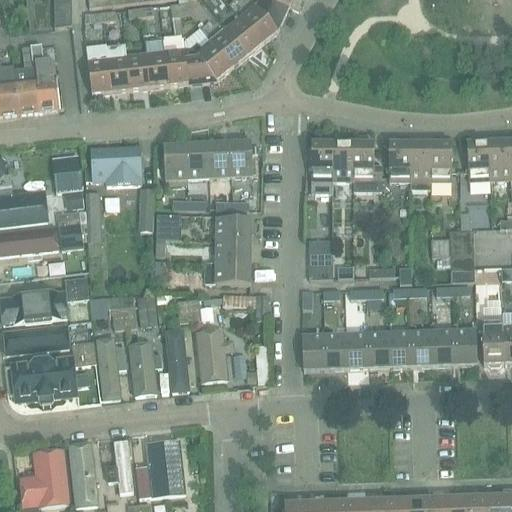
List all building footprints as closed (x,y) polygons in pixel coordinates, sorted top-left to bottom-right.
[(53,0),(54,33),(72,30),(71,0),(53,0)] [(102,11),(100,0),(87,0),(89,13),(102,11)] [(112,0),(100,0),(102,11),(113,10),(112,0)] [(124,0),(112,0),(113,10),(125,9),(124,0)] [(136,0),(124,0),(125,9),(137,7),(136,0)] [(264,0),(259,0),(255,9),(240,21),(262,49),(277,37),(289,11),(264,0)] [(264,0),(289,11),(294,0),(264,0)] [(187,7),(179,8),(180,21),(189,20),(187,7)] [(180,21),(179,8),(170,9),(172,22),(180,21)] [(153,11),(140,13),(141,22),(154,20),(153,11)] [(141,22),(140,13),(128,14),(129,23),(141,22)] [(114,16),(102,18),(103,26),(115,25),(114,16)] [(103,26),(102,18),(90,19),(90,28),(103,26)] [(240,21),(225,33),(247,61),(262,49),(240,21)] [(225,33),(210,45),(232,73),(247,61),(225,33)] [(183,43),(163,45),(165,56),(169,91),(188,89),(184,53),(183,43)] [(146,47),(147,58),(151,93),(169,91),(163,45),(146,47)] [(210,45),(201,53),(196,47),(189,53),(184,53),(188,89),(217,86),(217,85),(232,73),(210,45)] [(125,48),(106,51),(111,98),(130,96),(126,60),(125,48)] [(42,50),(32,51),(34,77),(39,117),(59,115),(54,65),(43,67),(42,50)] [(26,78),(15,79),(20,119),(39,117),(34,77),(32,51),(23,53),(26,78)] [(111,98),(106,51),(86,53),(92,100),(111,98)] [(147,58),(126,60),(130,96),(151,93),(147,58)] [(0,61),(0,121),(20,119),(15,79),(14,71),(1,73),(0,61)] [(251,146),(229,148),(231,182),(253,181),(251,146)] [(490,186),(510,185),(508,146),(488,147),(490,186)] [(469,187),(490,186),(488,147),(467,148),(469,187)] [(229,148),(208,149),(210,184),(231,182),(229,148)] [(332,186),(332,148),(311,148),(311,199),(332,199),(332,186)] [(353,148),(332,148),(332,186),(353,186),(353,148)] [(353,148),(353,186),(352,197),(381,197),(381,177),(374,177),(374,148),(353,148)] [(389,186),(410,187),(410,148),(389,148),(389,186)] [(410,148),(410,187),(410,194),(430,194),(430,187),(430,148),(410,148)] [(430,148),(430,187),(451,187),(451,148),(430,148)] [(208,149),(185,150),(187,185),(210,184),(208,149)] [(187,185),(185,150),(164,151),(166,186),(187,185)] [(86,186),(92,185),(120,183),(120,190),(141,189),(140,153),(91,155),(92,173),(85,174),(86,186)] [(57,197),(70,196),(82,194),(78,160),(52,163),(57,197)] [(121,206),(137,206),(137,191),(121,192),(121,206)] [(140,236),(152,236),(154,194),(141,193),(140,236)] [(84,212),(82,195),(70,197),(72,214),(84,212)] [(86,198),(88,231),(90,261),(102,260),(98,197),(86,198)] [(48,198),(0,204),(0,237),(51,231),(48,198)] [(172,216),(189,216),(189,206),(172,206),(172,216)] [(189,206),(189,216),(205,216),(205,206),(189,206)] [(215,216),(231,216),(231,207),(215,207),(215,216)] [(231,207),(231,216),(249,216),(249,207),(231,207)] [(57,220),(58,230),(80,228),(79,217),(57,220)] [(461,218),(461,235),(472,235),(471,218),(461,218)] [(217,223),(216,247),(251,247),(251,224),(217,223)] [(511,233),(511,226),(511,225),(499,225),(500,234),(511,233)] [(80,228),(58,230),(60,241),(82,238),(80,228)] [(156,228),(156,245),(165,245),(165,228),(156,228)] [(449,236),(449,244),(449,249),(473,248),(473,235),(472,235),(461,235),(449,236)] [(43,240),(0,245),(0,258),(45,254),(43,240)] [(432,262),(449,261),(449,249),(449,244),(432,244),(432,262)] [(165,245),(156,245),(155,261),(164,262),(165,245)] [(308,246),(309,259),(332,258),(332,245),(308,246)] [(216,247),(216,267),(250,268),(251,247),(216,247)] [(449,249),(449,261),(449,262),(473,261),(473,248),(449,249)] [(309,259),(309,272),(333,272),(332,258),(309,259)] [(449,262),(450,275),(474,274),(473,261),(449,262)] [(67,264),(68,272),(85,271),(84,262),(67,264)] [(155,282),(164,282),(164,267),(155,266),(155,282)] [(250,268),(216,267),(205,267),(205,289),(215,289),(250,290),(250,268)] [(53,271),(3,276),(5,292),(55,287),(53,271)] [(333,272),(309,272),(309,285),(333,285),(333,272)] [(338,272),(339,283),(354,283),(354,272),(338,272)] [(382,282),(381,272),(369,272),(369,282),(382,282)] [(392,272),(381,272),(382,282),(392,282),(392,272)] [(398,273),(398,281),(399,289),(411,289),(410,272),(398,273)] [(511,272),(501,273),(501,286),(511,285),(511,272)] [(474,274),(450,275),(450,288),(474,287),(474,274)] [(65,284),(66,295),(88,293),(86,282),(65,284)] [(471,300),(470,291),(453,292),(453,301),(471,300)] [(453,301),(453,292),(436,292),(436,302),(453,301)] [(88,293),(66,295),(67,306),(89,304),(88,293)] [(410,303),(409,293),(392,294),(392,303),(410,303)] [(426,293),(409,293),(410,303),(427,302),(426,293)] [(383,304),(382,294),(366,295),(366,304),(383,304)] [(322,296),(322,306),(339,305),(339,295),(322,296)] [(366,304),(366,295),(349,295),(349,305),(366,304)] [(301,314),(302,314),(311,315),(312,297),(303,297),(301,314)] [(136,333),(134,311),(133,300),(122,301),(123,312),(125,334),(136,333)] [(137,303),(141,331),(158,330),(155,300),(137,303)] [(223,312),(256,313),(256,300),(223,300),(223,312)] [(269,301),(256,300),(256,313),(257,325),(269,325),(269,301)] [(112,314),(115,335),(125,334),(123,312),(122,301),(106,302),(107,314),(112,314)] [(52,302),(0,307),(0,333),(0,336),(56,329),(52,302)] [(199,304),(188,305),(190,327),(201,326),(199,304)] [(190,327),(188,305),(177,306),(180,328),(190,327)] [(504,368),(503,330),(502,320),(481,320),(483,369),(487,369),(490,372),(499,372),(501,369),(504,368)] [(95,358),(94,347),(92,327),(69,329),(72,350),(74,361),(95,358)] [(511,329),(503,330),(504,368),(511,368),(511,329)] [(476,335),(453,336),(455,370),(477,369),(476,335)] [(453,336),(431,337),(433,371),(455,370),(453,336)] [(410,337),(389,338),(390,372),(412,372),(410,337)] [(431,337),(410,337),(412,372),(433,371),(431,337)] [(183,338),(162,340),(170,399),(189,397),(183,338)] [(389,338),(367,339),(368,373),(390,372),(389,338)] [(345,339),(323,340),(325,375),(346,374),(345,339)] [(367,339),(345,339),(346,374),(368,373),(367,339)] [(325,375),(323,340),(302,341),(303,375),(325,375)] [(225,341),(195,344),(201,396),(231,392),(225,341)] [(51,343),(12,347),(13,361),(52,356),(51,343)] [(121,344),(94,347),(95,358),(97,369),(101,407),(130,404),(121,344)] [(261,347),(250,347),(250,373),(261,373),(261,347)] [(152,352),(128,354),(133,404),(158,401),(152,352)] [(97,369),(95,358),(74,361),(74,366),(75,371),(97,369)] [(74,366),(11,373),(15,409),(79,402),(75,371),(74,366)] [(127,450),(111,451),(111,461),(105,462),(106,476),(116,475),(118,502),(132,500),(127,450)] [(148,475),(135,477),(139,510),(150,509),(172,505),(165,451),(145,453),(148,475)] [(102,511),(96,452),(67,455),(73,511),(102,511)] [(68,511),(63,457),(31,461),(34,484),(19,486),(23,511),(68,511)] [(511,511),(511,500),(489,501),(489,511),(511,511)] [(489,511),(489,501),(468,502),(468,511),(489,511)] [(448,511),(448,502),(429,503),(429,511),(448,511)] [(468,511),(468,502),(448,502),(448,511),(468,511)] [(429,511),(429,503),(408,504),(407,511),(429,511)]
